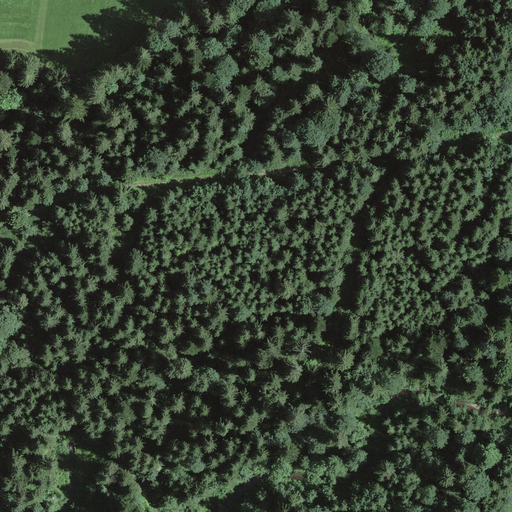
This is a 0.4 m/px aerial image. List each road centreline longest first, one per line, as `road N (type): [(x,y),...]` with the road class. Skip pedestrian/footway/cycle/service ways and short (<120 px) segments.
road 1 (track): [(0,226),(92,192),(406,159),(511,133)]
road 2 (track): [(0,59),(83,74),(131,52),(163,15),(230,0)]
